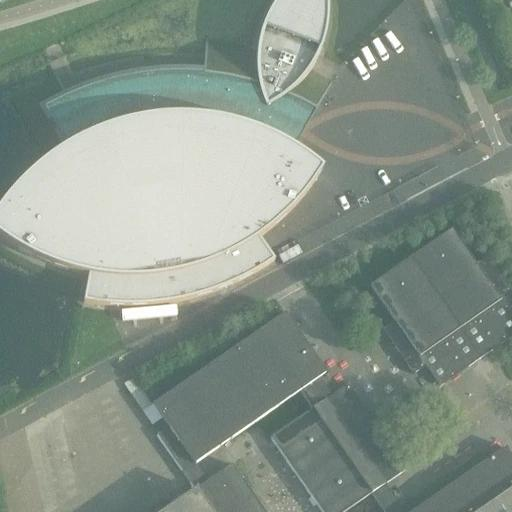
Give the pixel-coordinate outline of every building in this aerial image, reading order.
[(0,238),(3,241),(7,243),(10,246),(15,248),(17,250),(18,251),(22,253),(25,254),(29,256),(32,258),(35,259),(43,263),(44,263),(47,264),(53,266),(54,267),(61,269),(69,272),(71,272),(72,273),(76,274),(88,276),(83,304),(84,304),(91,305),(97,306),(98,306),(106,307),(113,307),(117,308),(122,308),(130,308),(134,308),(147,307),(160,306),(161,306),(172,304),(185,302),(195,299),(197,298),(208,295),(218,292),(219,291),(226,288),(229,287),(239,283),(256,274),(257,273),(274,262),(264,247),(263,247),(258,240),(265,235),(266,234),(271,230),(278,224),(284,219),(288,215),(291,212),(297,205),(308,192),(311,189),(322,171),(317,167),(316,166),(311,162),(304,158),(298,154),(296,153),(293,151),(291,150),(289,149),(284,146),(304,109),(315,114),(334,82),(332,81),(311,71),(313,67),(315,64),(318,58),(319,55),(321,50),(324,42),(325,35),(326,29),(327,21),(327,15),(327,13),(327,6),(326,2),(326,0),(279,0),(277,2),(273,8),(269,14),(268,16),(264,26),(261,33),(259,41),(257,50),(252,49),(246,47),(233,44),(208,41),(208,40),(206,39),(204,55),(203,75),(180,74),(146,76),(128,79),(119,81),(115,82),(110,83),(109,83),(102,85),(94,88),(88,90),(75,95),(67,98),(58,103),(54,105),(45,110),(67,150),(63,152),(56,156),(49,161),(44,165),(37,170),(34,173),(28,178),(23,183),(20,185),(15,190),(12,194),(9,198),(6,201),(3,205),(1,208),(0,208),(0,238)] [(471,240),(450,251),(469,287),(490,276),(471,240)] [(450,251),(430,262),(449,297),(469,287),(450,251)] [(430,262),(410,272),(429,308),(449,297),(430,262)] [(410,272),(391,282),(409,318),(429,308),(410,272)] [(391,282),(371,292),(390,328),(409,318),(391,282)] [(371,292),(351,303),(370,338),(390,328),(371,292)] [(331,313),(311,324),(330,359),(350,349),(331,313)] [(498,317),(487,321),(491,330),(501,325),(498,317)] [(487,321),(476,326),(479,334),(491,330),(487,321)] [(311,324),(292,334),(311,370),(330,359),(311,324)] [(501,332),(464,348),(472,368),(509,354),(501,332)] [(457,333),(446,338),(449,347),(461,342),(457,333)] [(292,334),(273,344),(292,380),(311,370),(292,334)] [(446,338),(434,342),(438,351),(449,347),(446,338)] [(273,344),(254,354),(273,390),(292,380),(273,344)] [(416,350),(405,355),(409,363),(420,357),(416,350)] [(254,354),(235,365),(253,401),(273,390),(254,354)] [(511,360),(509,354),(472,368),(480,388),(511,376),(511,360)] [(405,355),(394,361),(398,369),(409,363),(405,355)] [(235,365),(214,376),(219,387),(214,389),(221,403),(226,400),(232,412),(253,401),(235,365)] [(430,372),(421,375),(425,387),(434,383),(430,372)] [(511,376),(480,388),(488,409),(511,399),(511,376)] [(355,381),(345,387),(349,395),(359,389),(355,381)] [(434,383),(425,387),(429,399),(438,395),(434,383)] [(345,387),(334,393),(338,401),(349,395),(345,387)] [(511,399),(488,409),(497,429),(511,423),(511,399)] [(168,400),(147,411),(166,447),(187,435),(182,425),(185,424),(179,412),(175,414),(168,400)] [(317,402),(306,408),(310,415),(321,410),(317,402)] [(306,408),(296,414),(300,421),(310,415),(306,408)] [(147,411),(127,422),(146,457),(166,447),(147,411)] [(445,412),(436,416),(441,427),(450,424),(445,412)] [(352,414),(344,417),(348,429),(356,425),(352,414)] [(281,421),(268,429),(272,436),(285,429),(281,421)] [(127,422),(108,432),(127,467),(146,457),(127,422)] [(511,423),(497,429),(505,449),(511,446),(511,423)] [(450,424),(441,427),(446,440),(455,436),(450,424)] [(356,425),(348,429),(352,439),(360,436),(356,425)] [(268,429),(257,434),(261,442),(272,436),(268,429)] [(108,432),(89,442),(108,477),(127,467),(108,432)] [(292,433),(250,455),(260,476),(302,453),(292,433)] [(89,442),(70,451),(79,493),(108,477),(89,442)] [(302,453),(260,476),(271,496),(313,473),(302,453)] [(462,454),(453,457),(458,468),(466,465),(462,454)] [(368,455),(359,458),(364,470),(372,466),(368,455)] [(466,465),(458,468),(463,479),(471,476),(466,465)] [(372,466),(364,470),(369,481),(376,478),(372,466)] [(192,468),(180,474),(185,482),(196,477),(192,468)] [(313,473),(271,496),(279,511),(284,511),(323,492),(313,473)] [(180,474),(169,480),(173,488),(185,482),(180,474)] [(153,489),(141,495),(145,503),(157,497),(153,489)] [(323,492),(284,511),(330,511),(333,511),(323,492)] [(478,494),(470,497),(475,508),(483,505),(478,494)] [(384,496),(375,499),(380,511),(389,507),(384,496)]
